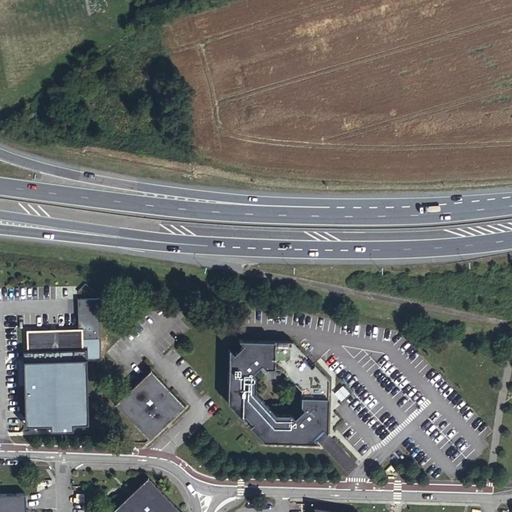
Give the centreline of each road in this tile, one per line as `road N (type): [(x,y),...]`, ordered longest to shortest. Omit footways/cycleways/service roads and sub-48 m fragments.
road 1 (secondary): [(388,216),(119,182),(0,155)]
road 2 (trunk): [(388,216),(198,209),(0,184)]
road 3 (trunk): [(207,245),(397,249),(511,240)]
road 4 (unclassified): [(281,492),(511,498)]
road 5 (unclassified): [(0,455),(154,461),(204,489)]
road 6 (trunk): [(0,214),(207,245)]
road 7 (trunk): [(0,230),(207,245)]
road 8 (trunk): [(511,203),(388,216)]
